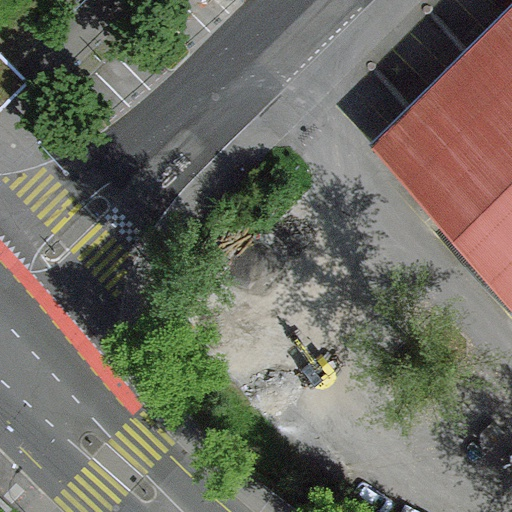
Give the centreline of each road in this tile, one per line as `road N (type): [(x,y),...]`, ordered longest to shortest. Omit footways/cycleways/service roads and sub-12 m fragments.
road 1 (residential): [(322,0),(0,307)]
road 2 (tertiary): [(0,347),(170,511)]
